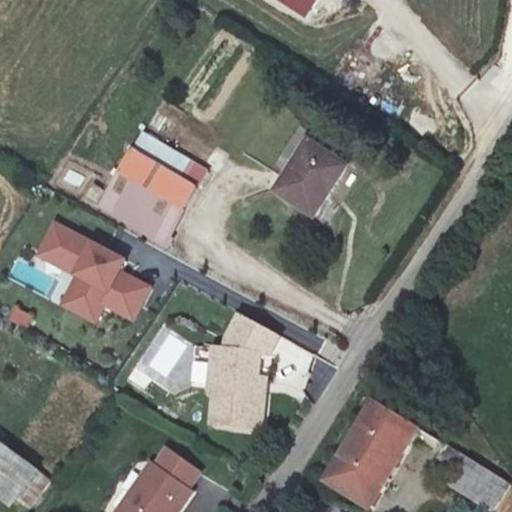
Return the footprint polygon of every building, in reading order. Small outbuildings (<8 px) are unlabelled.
[(353,169),(316,146),(281,199),(318,222),(353,169)] [(202,197),(143,158),(109,208),(168,248),(202,197)] [(62,229),(45,260),(82,280),(68,307),(100,324),(109,307),(137,322),(153,292),(127,278),(133,266),(62,229)] [(12,323),(31,329),(36,316),(16,309),(12,323)] [(223,350),(216,430),(267,436),(273,359),(284,339),(248,318),(231,351),(223,350)] [(451,489),(487,511),(492,511),(508,485),(371,403),(325,487),(365,511),(367,511),(409,444),(459,475),(451,489)] [(38,472),(0,443),(0,489),(16,501),(38,472)] [(178,511),(196,489),(159,462),(121,511),(178,511)]
